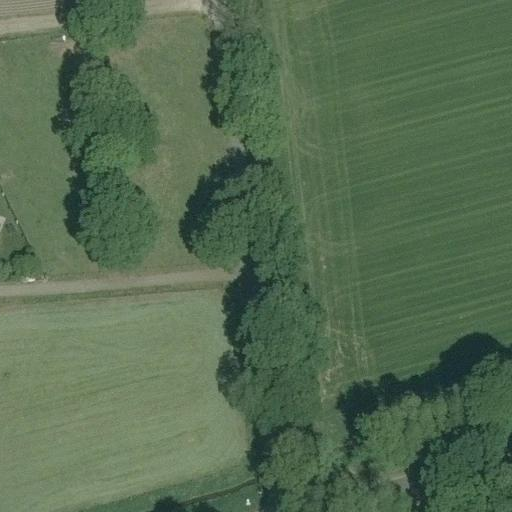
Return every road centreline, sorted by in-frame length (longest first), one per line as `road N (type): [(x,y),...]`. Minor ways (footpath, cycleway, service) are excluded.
road 1 (residential): [(278,511),(223,0)]
road 2 (residential): [(312,511),(511,457)]
